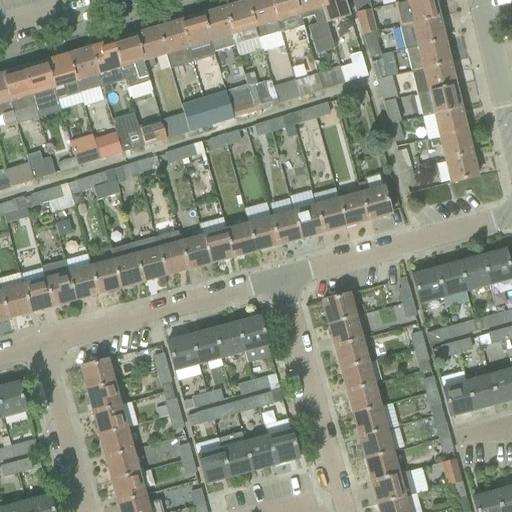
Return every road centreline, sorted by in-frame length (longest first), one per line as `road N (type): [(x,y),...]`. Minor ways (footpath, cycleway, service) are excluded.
road 1 (unclassified): [(36,349),(283,282)]
road 2 (unclassified): [(346,511),(283,282)]
road 3 (unclassified): [(283,282),(511,221)]
road 4 (unclassified): [(81,511),(36,349)]
